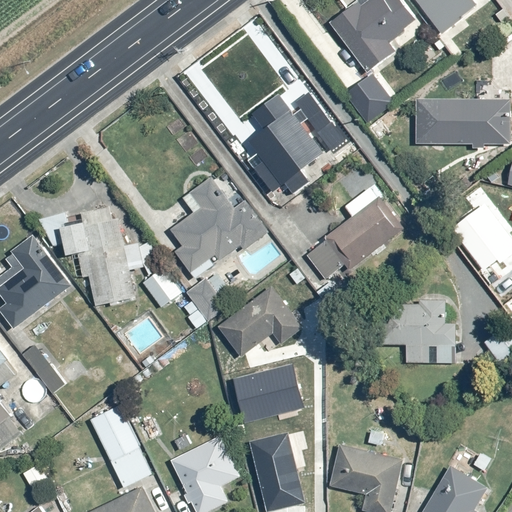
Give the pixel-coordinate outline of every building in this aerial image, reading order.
[(385,0),(377,7),(371,0),(361,0),(334,22),(371,70),(398,48),(394,43),(423,20),(406,0),(385,0)] [(395,98),(376,72),(348,93),(366,119),(395,98)] [(277,191),(287,183),(298,198),(337,168),(325,154),(329,151),(305,121),(309,118),(326,140),(343,127),(312,87),(295,100),(300,108),(298,110),(282,90),(254,111),(268,129),(253,140),(261,150),(251,158),(277,191)] [(418,142),(473,143),(473,148),(490,148),(490,143),(511,143),(511,97),(419,97),(418,142)] [(255,219),(261,214),(250,199),(237,209),(212,175),(185,195),(197,211),(173,228),(186,245),(178,251),(199,278),(218,264),(214,258),(219,255),(223,261),(243,245),(246,249),(272,229),(265,220),(259,224),(255,219)] [(403,230),(378,197),(330,233),(333,236),(309,254),(327,278),(348,262),(353,268),(403,230)] [(159,263),(153,238),(128,244),(118,203),(85,212),(88,220),(70,225),(66,210),(45,216),(57,260),(72,256),(78,254),(83,274),(91,272),(100,305),(139,295),(133,269),(147,266),(150,276),(144,280),(163,308),(186,293),(167,264),(160,269),(159,263)] [(18,270),(0,283),(0,285),(10,299),(0,306),(0,307),(16,329),(74,285),(34,233),(6,255),(18,270)] [(193,299),(185,304),(192,314),(190,315),(198,327),(241,299),(221,269),(188,291),(193,299)] [(460,296),(409,294),(406,360),(457,362),(460,296)] [(41,344),(25,356),(54,394),(70,383),(41,344)] [(0,396),(0,385),(17,373),(0,349),(0,449),(25,431),(0,396)] [(155,473),(121,402),(93,415),(127,486),(155,473)] [(314,442),(314,415),(260,415),(260,482),(300,483),(300,442),(314,442)] [(239,476),(218,437),(173,460),(200,511),(206,511),(230,499),(223,485),(239,476)] [(393,511),(406,456),(341,443),(333,484),(369,492),(366,509),(382,511),(393,511)] [(31,449),(16,460),(33,486),(48,475),(31,449)] [(491,483),(451,462),(424,511),(480,511),(481,510),(478,508),(491,483)] [(92,511),(158,511),(145,486),(92,511)] [(60,511),(49,496),(28,511),(60,511)] [(306,511),(307,502),(270,501),(269,511),(306,511)]
